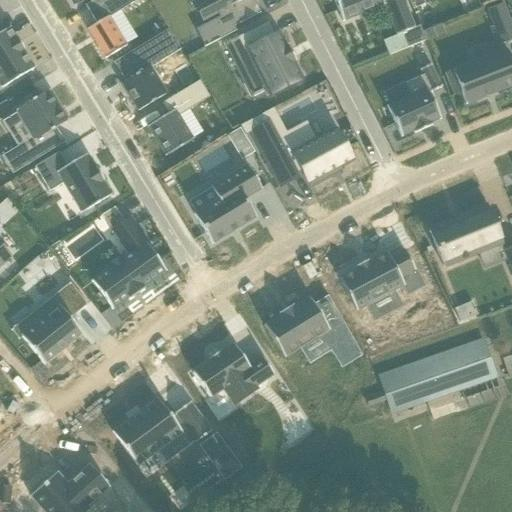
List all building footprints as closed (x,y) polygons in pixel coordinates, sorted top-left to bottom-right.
[(94,0),(84,6),(95,24),(86,30),(87,31),(88,31),(104,58),(104,59),(104,60),(125,47),(125,46),(124,46),(107,19),(138,0),(94,0)] [(208,0),(218,18),(195,30),(203,47),(204,48),(236,32),(233,27),(260,14),(253,1),(252,2),(250,0),(208,0)] [(332,0),(342,23),(384,6),(396,36),(401,34),(406,49),(425,42),(419,27),(413,29),(401,0),(332,0)] [(407,0),(412,10),(424,5),(421,0),(407,0)] [(487,10),(494,29),(509,23),(502,4),(487,10)] [(268,22),(222,45),(233,67),(250,59),(268,97),(301,80),(292,63),(295,62),(287,47),(285,49),(278,34),(274,36),(268,22)] [(0,87),(1,89),(33,69),(22,51),(23,50),(16,39),(15,40),(8,28),(0,33),(0,87)] [(167,30),(113,63),(124,82),(121,84),(137,112),(165,95),(149,69),(179,50),(167,30)] [(465,105),(511,86),(511,65),(506,50),(444,74),(453,96),(460,93),(465,105)] [(440,89),(430,66),(420,71),(423,77),(405,85),(411,97),(386,108),(400,138),(413,132),(414,134),(431,126),(430,125),(440,120),(428,95),(440,89)] [(167,115),(146,128),(146,129),(147,128),(164,156),(163,157),(164,158),(193,140),(192,139),(191,140),(178,117),(208,98),(198,82),(161,104),(167,115)] [(32,138),(1,157),(12,175),(64,143),(55,129),(67,122),(48,91),(15,111),(32,138)] [(268,123),(250,133),(279,189),(298,179),(296,175),(301,172),(309,186),(329,176),(328,173),(351,160),(335,131),(312,143),(304,128),(278,142),(268,123)] [(57,153),(34,168),(49,192),(62,184),(81,214),(110,196),(102,182),(103,181),(95,169),(94,169),(85,155),(66,167),(57,153)] [(217,200),(193,215),(211,245),(255,218),(244,200),(261,190),(247,167),(210,188),(217,200)] [(460,219),(428,232),(443,268),(502,244),(487,206),(459,217),(460,219)] [(107,271),(91,282),(111,310),(128,298),(129,300),(143,290),(141,288),(164,272),(145,245),(147,243),(129,218),(124,222),(123,223),(111,231),(128,255),(122,260),(120,257),(105,268),(107,271)] [(0,267),(11,258),(0,245),(0,267)] [(511,247),(503,251),(511,272),(511,247)] [(354,269),(337,278),(355,312),(402,286),(407,295),(423,286),(403,250),(388,258),(385,252),(369,261),(368,260),(353,268),(354,269)] [(34,326),(20,337),(43,365),(81,335),(69,319),(86,306),(69,284),(27,317),(34,326)] [(264,325),(263,326),(284,359),(285,359),(284,358),(320,336),(340,369),(361,356),(327,296),(313,305),(308,298),(307,298),(308,299),(293,308),(292,307),(292,306),(277,315),(278,316),(279,317),(264,326),(264,325)] [(495,377),(482,340),(378,376),(392,414),(495,377)] [(210,362),(192,374),(208,398),(223,388),(235,405),(254,391),(252,388),(272,374),(262,359),(248,368),(233,346),(221,355),(219,352),(208,359),(210,362)] [(156,400),(111,433),(136,467),(177,436),(186,448),(194,441),(196,443),(210,432),(189,403),(174,414),(175,415),(171,419),(156,400)] [(56,473),(30,496),(43,511),(87,511),(89,510),(86,507),(108,487),(89,465),(67,485),(56,473)]
